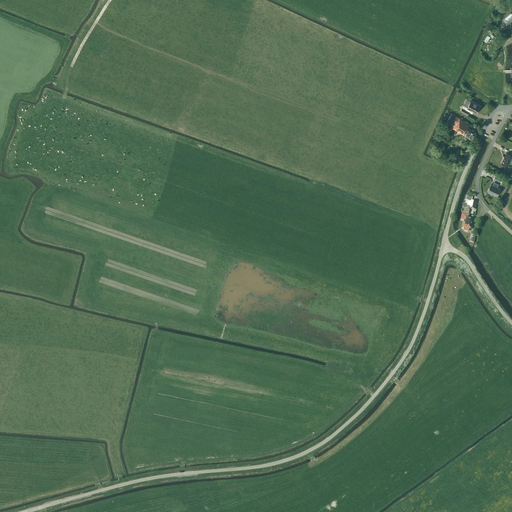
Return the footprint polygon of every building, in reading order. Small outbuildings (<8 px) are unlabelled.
[(490,30),(489,29),(488,28),(485,31),(492,38),(495,35),(490,30)] [(468,115),(470,110),(476,113),(481,106),(471,101),(467,108),(464,106),(461,111),(468,115)] [(453,129),(464,136),(464,135),(471,139),(475,132),(468,128),(470,125),(451,114),(448,119),(456,124),(453,129)] [(508,166),(511,158),(511,157),(511,152),(510,156),(506,153),(501,163),(508,166)] [(493,185),(491,184),(487,191),(497,196),(500,189),(497,187),(498,184),(494,182),(493,185)] [(463,213),(468,214),(470,209),(475,210),(476,203),(471,202),(472,198),(467,196),(466,201),(468,201),(468,205),(466,205),(466,208),(464,207),(463,213)] [(469,229),(471,229),(473,219),(468,218),(469,215),(462,213),(461,220),(464,221),(463,227),(465,228),(465,231),(468,231),(469,229)]
